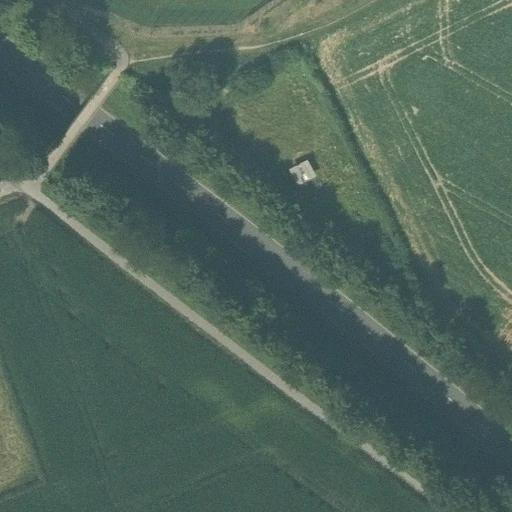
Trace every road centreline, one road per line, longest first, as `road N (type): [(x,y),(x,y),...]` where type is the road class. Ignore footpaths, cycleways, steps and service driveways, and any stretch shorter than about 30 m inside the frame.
road 1 (secondary): [(0,60),(416,383),(511,467)]
road 2 (track): [(379,0),(291,40),(122,65)]
road 3 (track): [(118,74),(41,177),(21,186)]
